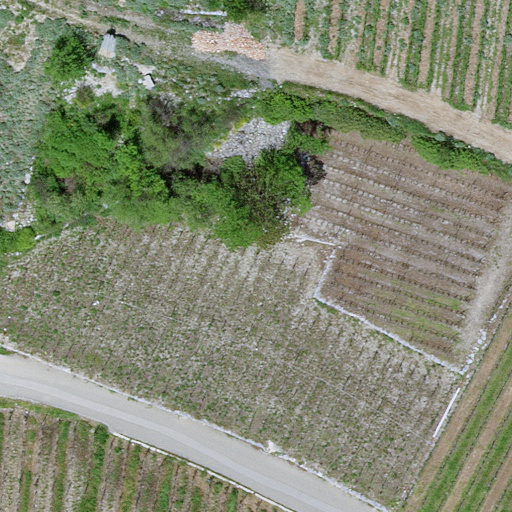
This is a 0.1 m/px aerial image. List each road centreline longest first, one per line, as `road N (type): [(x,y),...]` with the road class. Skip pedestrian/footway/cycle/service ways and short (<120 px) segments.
road 1 (track): [(511,152),(423,111),(256,55),(37,0)]
road 2 (unclassified): [(326,511),(135,417),(0,383)]
